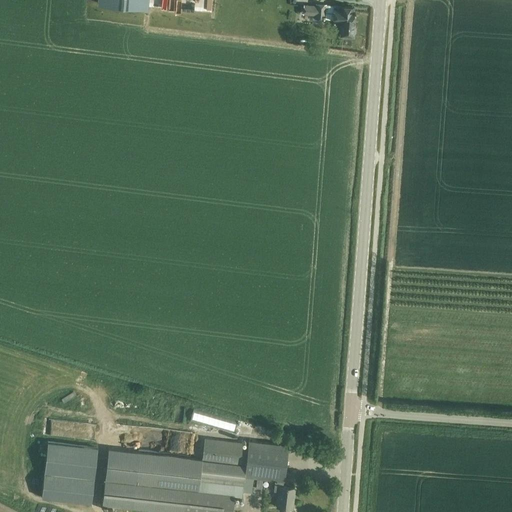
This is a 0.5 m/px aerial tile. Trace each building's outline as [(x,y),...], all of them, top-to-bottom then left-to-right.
[(211,11),(211,0),(164,0),(164,9),(211,11)] [(334,6),(326,5),(326,4),(316,3),(316,6),(304,5),(303,14),(315,15),(315,18),(325,19),(342,20),(341,35),(353,36),(355,11),(354,11),(354,6),(334,5),(334,6)] [(110,384),(109,389),(116,389),(116,394),(123,395),(124,385),(110,384)] [(193,409),(191,417),(233,428),(235,420),(193,409)] [(104,480),(102,505),(132,508),(167,511),(232,511),(234,495),(242,496),(243,490),(251,491),(252,485),(253,479),(253,477),(275,480),(283,481),(284,481),(288,445),(278,444),(248,440),(248,443),(204,438),(202,458),(138,451),(108,448),(105,480),(104,480)] [(92,503),(98,448),(48,443),(42,497),(92,503)] [(275,480),(274,491),(279,491),(277,507),(282,507),(292,509),(294,488),(283,487),(283,481),(275,480)]
